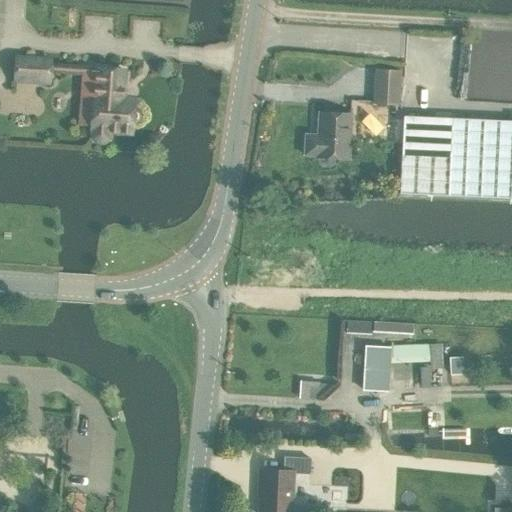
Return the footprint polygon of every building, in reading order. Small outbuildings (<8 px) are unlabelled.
[(95,77),(95,82),(94,99),(92,98),(90,128),(92,128),(91,134),(92,138),(95,141),(103,142),(106,139),(107,135),(108,130),(130,131),(131,122),(133,121),(136,119),(137,117),(136,114),(134,111),(131,111),(132,101),(120,100),(122,70),(96,69),(48,65),(49,60),(15,58),(13,81),(47,83),(47,79),(48,74),(95,77)] [(374,69),(372,103),(399,105),(401,71),(374,69)] [(348,159),(351,115),(319,113),(317,136),(305,135),(304,155),(316,156),(316,157),(348,159)] [(511,121),(403,117),(399,194),(511,199),(511,185),(511,121)] [(370,334),(371,323),(346,321),(346,333),(370,334)] [(413,334),(413,325),(374,322),(373,331),(413,334)] [(389,348),(388,363),(390,363),(427,361),(427,345),(389,347),(389,348)] [(387,391),(388,363),(389,348),(365,347),(363,389),(387,391)] [(300,380),(298,398),(317,400),(317,396),(332,383),(300,380)] [(309,474),(310,459),(284,457),(283,471),(261,470),(258,511),(290,511),(293,473),(309,474)] [(444,506),(444,474),(424,473),(424,468),(390,467),(390,506),(444,506)]
